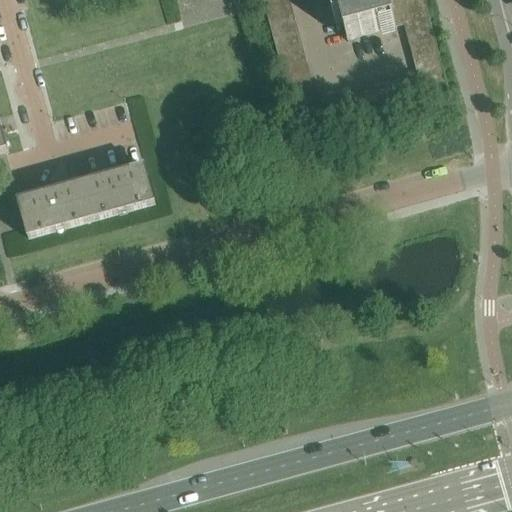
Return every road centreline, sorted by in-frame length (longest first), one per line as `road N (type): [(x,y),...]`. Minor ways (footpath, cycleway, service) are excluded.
road 1 (unclassified): [(0,308),(511,166)]
road 2 (primary): [(511,408),(118,511)]
road 3 (residential): [(121,137),(48,158),(1,0)]
